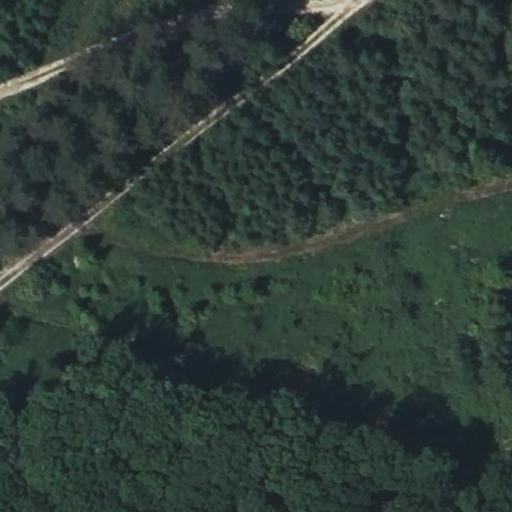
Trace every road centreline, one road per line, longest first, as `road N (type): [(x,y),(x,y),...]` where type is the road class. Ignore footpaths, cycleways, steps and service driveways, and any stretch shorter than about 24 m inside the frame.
road 1 (track): [(97,199),(174,248),(280,255),(511,177)]
road 2 (track): [(329,18),(0,280)]
road 3 (track): [(0,86),(35,80),(171,22),(268,5),(329,18)]
